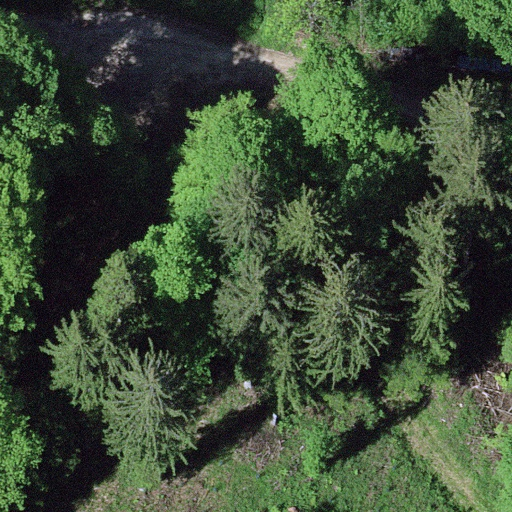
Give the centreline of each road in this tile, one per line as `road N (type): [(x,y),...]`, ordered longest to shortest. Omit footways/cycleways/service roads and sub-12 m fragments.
road 1 (track): [(186,52),(347,327),(489,511)]
road 2 (track): [(511,138),(262,65),(0,22)]
